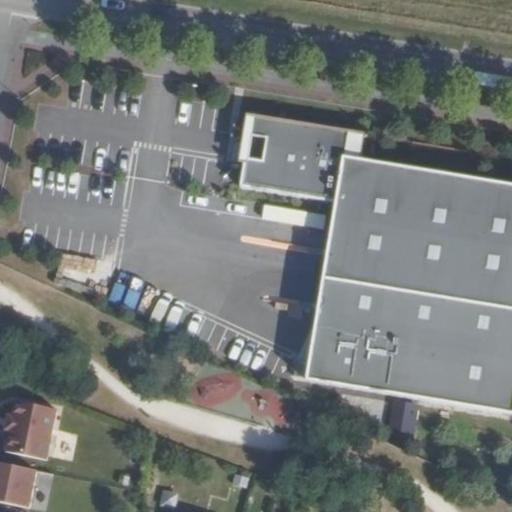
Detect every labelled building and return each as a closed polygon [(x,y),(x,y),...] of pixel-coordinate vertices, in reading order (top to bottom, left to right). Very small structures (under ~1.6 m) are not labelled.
[(309,388),(511,420),(511,186),(363,162),(368,136),(243,115),(243,118),(248,119),(240,165),(236,190),(339,206),(309,388)] [(240,165),(248,119),(243,118),(235,164),(240,165)] [(275,224),(319,229),(320,215),(276,210),(275,224)] [(8,416),(5,431),(10,431),(6,452),(46,461),(57,410),(16,402),(13,417),(8,416)] [(0,463),(0,502),(30,509),(37,471),(0,463)]
